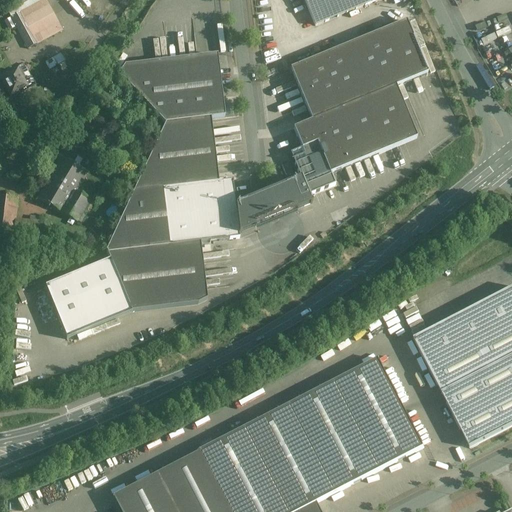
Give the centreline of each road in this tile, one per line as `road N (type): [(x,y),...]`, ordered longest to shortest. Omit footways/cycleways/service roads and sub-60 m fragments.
road 1 (tertiary): [(510,157),(309,307),(226,355),(0,448)]
road 2 (residential): [(438,0),(510,157)]
road 3 (residential): [(511,453),(401,511)]
